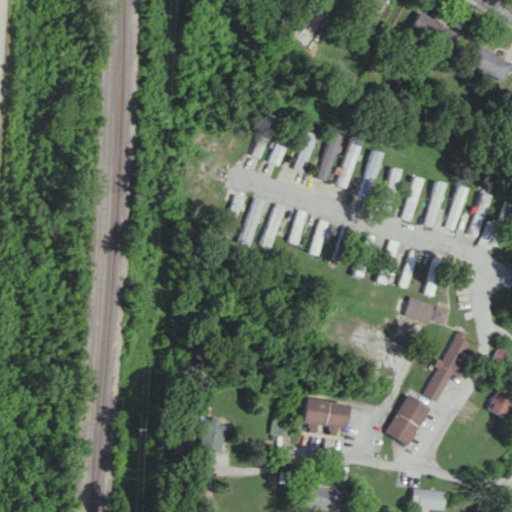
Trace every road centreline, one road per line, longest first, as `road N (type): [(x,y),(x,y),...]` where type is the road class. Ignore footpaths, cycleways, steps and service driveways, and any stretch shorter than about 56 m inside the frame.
road 1 (residential): [(511,279),(494,262),(232,176)]
road 2 (residential): [(511,477),(474,481),(421,462),(281,447)]
road 3 (residential): [(421,462),(475,367),(494,262)]
